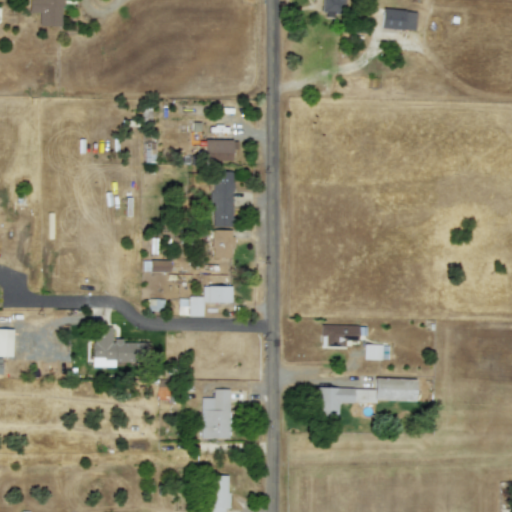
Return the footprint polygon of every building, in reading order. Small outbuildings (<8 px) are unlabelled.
[(59,0),(27,0),(27,12),(37,13),(37,25),(59,26),(59,0)] [(321,0),(321,13),(343,14),(344,0),(321,0)] [(414,12),(381,9),(379,27),(412,30),(414,12)] [(231,140),(203,139),(202,160),(231,161),(231,140)] [(231,171),(209,171),(209,226),(231,226),(231,171)] [(210,257),(231,257),(231,230),(210,229),(210,257)] [(147,271),(167,272),(168,261),(148,260),(147,271)] [(187,296),(186,315),(201,316),(201,302),(229,303),(229,286),(201,286),(200,296),(187,296)] [(356,341),(356,324),(319,325),(319,347),(343,346),(343,341),(356,341)] [(91,367),(113,367),(113,362),(145,362),(145,341),(110,341),(110,327),(91,327),(91,367)] [(10,329),(0,329),(0,356),(9,356),(10,329)] [(385,359),(385,346),(362,345),(361,359),(385,359)] [(414,378),(372,378),(372,389),(311,388),(311,416),(336,416),(336,401),(413,402),(414,378)] [(199,438),(227,438),(228,389),(212,389),(211,398),(199,397),(199,438)] [(222,511),(222,508),(226,508),(227,475),(207,475),(206,511),(222,511)]
